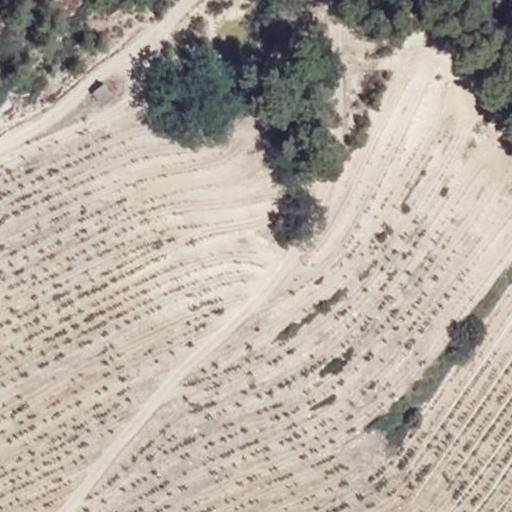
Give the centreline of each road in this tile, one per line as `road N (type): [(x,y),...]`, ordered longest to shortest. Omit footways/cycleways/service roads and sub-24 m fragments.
road 1 (track): [(68,511),(192,359),(244,313),(318,212),(351,107),(353,50),(337,0)]
road 2 (track): [(193,0),(53,123),(0,149)]
